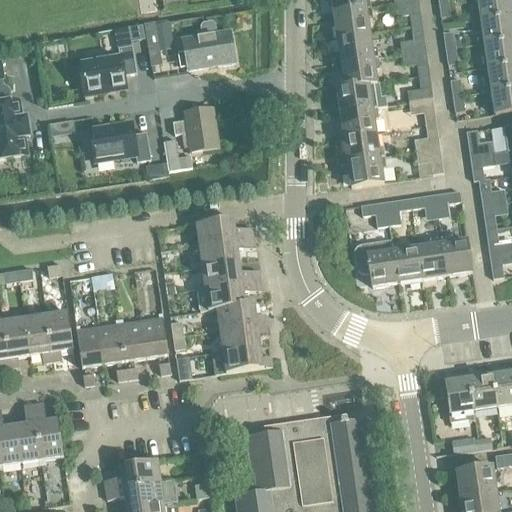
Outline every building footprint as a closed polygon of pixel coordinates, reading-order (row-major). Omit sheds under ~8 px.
[(154,0),(138,0),(141,14),(141,18),(141,20),(157,18),(157,16),(156,11),(154,0)] [(330,0),(333,15),(370,9),(368,0),(330,0)] [(511,16),(511,10),(510,0),(476,0),(480,21),(511,16)] [(409,16),(410,29),(421,27),(417,2),(394,6),(396,18),(409,16)] [(449,18),(447,2),(437,3),(439,19),(449,18)] [(372,20),(370,9),(333,15),(336,40),(369,35),(367,21),(372,20)] [(483,45),(511,40),(511,16),(480,21),(483,45)] [(236,66),(230,33),(217,36),(215,27),(212,24),(202,25),(200,29),(201,38),(183,41),(189,74),(236,66)] [(169,25),(153,28),(157,54),(173,51),(169,25)] [(421,27),(410,29),(412,41),(423,39),(421,27)] [(143,29),(129,31),(130,33),(132,45),(145,42),(143,30),(143,29)] [(442,35),(444,52),(454,50),(452,34),(442,35)] [(376,48),(371,48),(369,35),(336,40),(340,63),(377,58),(376,48)] [(511,64),(511,40),(483,45),(486,69),(511,64)] [(121,59),(79,65),(84,97),(126,90),(124,78),(137,76),(132,49),(119,51),(121,59)] [(456,66),(454,50),(444,52),(447,68),(456,66)] [(379,69),(377,58),(340,63),(344,87),(335,89),(335,90),(377,84),(375,70),(379,69)] [(0,162),(28,158),(25,140),(29,139),(30,139),(30,136),(28,123),(27,119),(26,120),(22,120),(19,103),(11,104),(9,92),(2,87),(1,81),(3,81),(1,65),(0,64),(0,162)] [(426,64),(416,65),(417,78),(428,76),(426,64)] [(490,93),(511,89),(511,64),(486,69),(490,93)] [(428,76),(417,78),(419,90),(430,88),(428,76)] [(449,83),(451,99),(461,97),(459,81),(449,83)] [(377,84),(335,90),(338,113),(377,108),(386,107),(385,98),(380,99),(378,85),(377,85),(377,84)] [(511,113),(511,89),(490,93),(493,116),(511,113)] [(463,113),(461,97),(451,99),(454,115),(463,113)] [(386,107),(377,108),(338,113),(342,138),(375,133),(373,120),(378,119),(377,110),(386,109),(386,107)] [(214,110),(184,114),(186,125),(173,127),(175,138),(187,136),(190,156),(220,151),(214,110)] [(433,113),(423,114),(425,126),(435,124),(433,113)] [(52,140),(76,139),(75,121),(51,123),(52,140)] [(414,141),(415,153),(439,150),(435,124),(425,126),(427,139),(414,141)] [(132,126),(90,133),(95,164),(137,157),(138,165),(151,163),(146,136),(134,138),(132,126)] [(476,132),(465,133),(469,158),(493,154),(491,142),(477,144),(476,132)] [(382,146),(377,146),(375,133),(342,138),(346,163),(384,158),(382,146)] [(178,161),(175,143),(164,144),(170,174),(193,171),(191,159),(178,161)] [(442,175),(439,150),(415,153),(417,166),(430,164),(432,177),(442,175)] [(385,167),(384,158),(346,163),(350,189),(383,184),(380,168),(385,167)] [(166,167),(146,170),(148,183),(168,180),(166,167)] [(481,168),(471,170),(472,182),(478,181),(483,181),(481,168)] [(483,181),(478,181),(480,194),(491,193),(489,180),(483,181)] [(459,194),(447,196),(448,207),(461,205),(459,194)] [(422,200),(409,202),(411,213),(424,211),(422,200)] [(399,214),(411,213),(409,202),(386,205),(389,229),(401,228),(399,214)] [(377,231),(389,229),(386,205),(360,209),(362,220),(375,218),(377,231)] [(494,217),(483,219),(485,230),(495,229),(494,217)] [(233,221),(196,226),(199,247),(199,248),(254,241),(253,231),(235,233),(233,221)] [(495,229),(485,230),(487,243),(497,242),(495,229)] [(452,243),(451,239),(440,241),(446,278),(471,274),(466,241),(452,243)] [(254,241),(199,248),(202,270),(239,264),(238,253),(256,251),(254,241)] [(421,281),(446,278),(440,241),(429,242),(430,247),(416,249),(421,281)] [(355,271),(357,274),(361,277),(365,278),(370,277),(372,288),(397,285),(392,248),(391,248),(390,242),(365,245),(366,247),(361,248),(356,249),(354,253),(353,257),(355,271)] [(402,246),(392,248),(397,285),(407,283),(408,287),(419,285),(420,281),(421,281),(416,249),(403,251),(402,246)] [(239,264),(202,270),(205,290),(205,291),(260,283),(258,274),(241,276),(239,264)] [(47,268),(48,280),(62,278),(60,266),(47,268)] [(501,266),(491,267),(493,280),(503,279),(501,266)] [(30,271),(17,273),(19,284),(32,282),(30,271)] [(17,273),(4,275),(6,286),(19,284),(17,273)] [(205,290),(197,292),(200,314),(208,313),(217,312),(217,310),(246,306),(244,296),(261,294),(260,283),(205,291),(205,290)] [(246,306),(217,310),(217,312),(220,332),(266,326),(265,318),(256,320),(254,305),(246,306)] [(73,352),(67,314),(46,317),(52,364),(60,363),(58,354),(73,352)] [(45,365),(52,364),(46,317),(24,321),(29,358),(44,356),(45,365)] [(24,321),(3,324),(10,371),(17,370),(15,360),(29,358),(24,321)] [(168,359),(162,321),(142,324),(147,362),(168,359)] [(10,371),(3,324),(0,324),(0,362),(1,363),(2,372),(10,371)] [(125,365),(147,362),(142,324),(120,327),(125,365)] [(171,326),(173,339),(183,337),(181,325),(171,326)] [(266,326),(220,332),(223,354),(261,349),(259,335),(267,334),(266,326)] [(120,327),(98,330),(103,368),(125,365),(120,327)] [(76,333),(82,371),(103,368),(98,330),(76,333)] [(185,351),(183,337),(173,339),(175,353),(185,351)] [(261,349),(223,354),(226,376),(273,369),(272,362),(263,364),(261,349)] [(176,362),(177,369),(179,383),(191,381),(188,360),(176,362)] [(169,367),(159,368),(160,377),(170,375),(169,367)] [(136,371),(126,373),(127,381),(138,380),(136,371)] [(117,383),(127,381),(126,373),(115,374),(117,383)] [(511,409),(511,375),(492,379),(497,412),(511,409)] [(94,387),(92,378),(83,380),(84,388),(94,387)] [(492,379),(469,382),(474,415),(497,412),(492,379)] [(474,422),(473,415),(474,415),(469,382),(445,386),(450,419),(449,418),(450,426),(474,422)] [(44,406),(33,408),(41,463),(64,460),(58,422),(47,424),(44,406)] [(26,427),(14,429),(19,466),(41,463),(33,408),(24,409),(26,427)] [(1,412),(0,412),(0,469),(19,466),(14,429),(3,431),(1,412)] [(377,511),(365,422),(347,425),(346,416),(263,428),(264,436),(246,439),(254,495),(234,498),(235,511),(377,511)] [(455,457),(479,454),(478,442),(474,442),(474,440),(453,443),(455,457)] [(490,440),(478,442),(479,454),(492,452),(490,440)] [(511,456),(494,459),(497,471),(511,469),(511,456)] [(123,482),(104,485),(106,494),(172,484),(161,486),(157,464),(121,470),(123,482)] [(456,475),(460,500),(496,495),(493,470),(456,475)] [(131,511),(176,505),(172,484),(106,494),(107,505),(126,502),(127,511),(131,511)] [(207,484),(194,486),(196,501),(210,499),(207,484)] [(498,511),(496,495),(460,500),(461,511),(498,511)]
